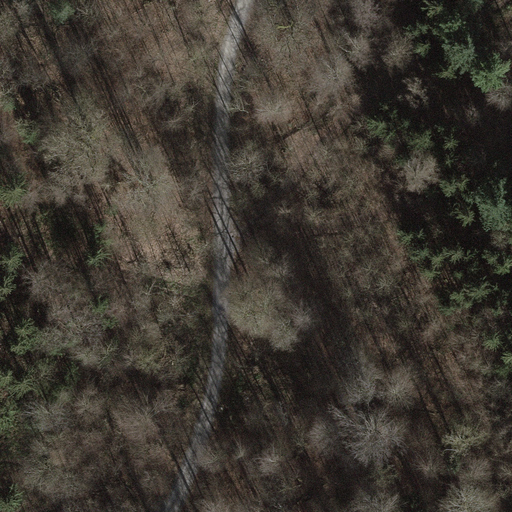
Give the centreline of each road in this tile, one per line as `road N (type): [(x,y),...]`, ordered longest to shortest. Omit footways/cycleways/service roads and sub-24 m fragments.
road 1 (track): [(245,0),(224,73),(217,149),(219,365),(172,511)]
road 2 (track): [(220,256),(414,59),(497,0)]
